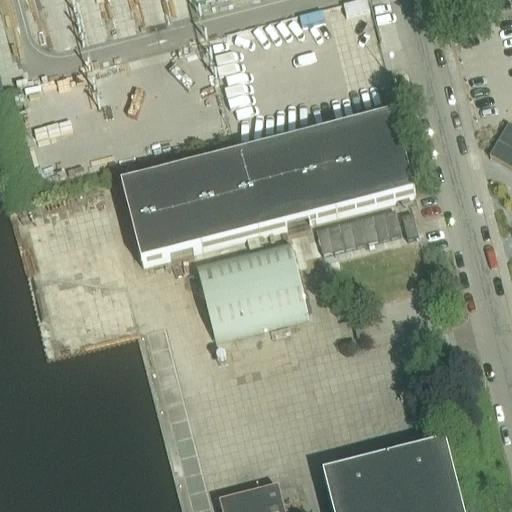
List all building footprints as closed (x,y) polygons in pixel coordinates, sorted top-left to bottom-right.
[(96,0),(80,0),(83,9),(98,5),(96,0)] [(258,241),(415,201),(395,121),(238,161),(122,191),(142,271),(258,241)] [(511,133),(508,131),(489,164),(511,176),(511,133)] [(395,216),(318,236),(323,259),(401,239),(395,216)] [(418,241),(413,219),(402,222),(408,244),(418,241)] [(291,252),(197,276),(214,342),(308,318),(291,252)] [(462,379),(458,363),(447,366),(451,382),(462,379)] [(462,511),(446,449),(383,465),(323,480),(331,511),(462,511)] [(283,511),(279,493),(221,508),(221,511),(283,511)]
